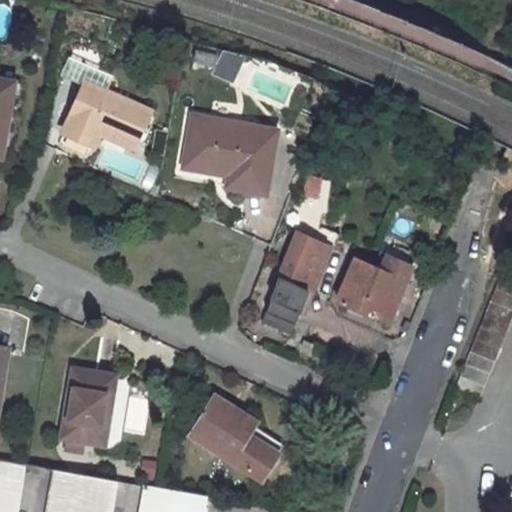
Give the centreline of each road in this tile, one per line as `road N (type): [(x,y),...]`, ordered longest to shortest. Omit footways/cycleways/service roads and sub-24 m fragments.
road 1 (residential): [(395,438),(0,250)]
road 2 (residential): [(395,438),(470,243),(487,167),(511,121)]
